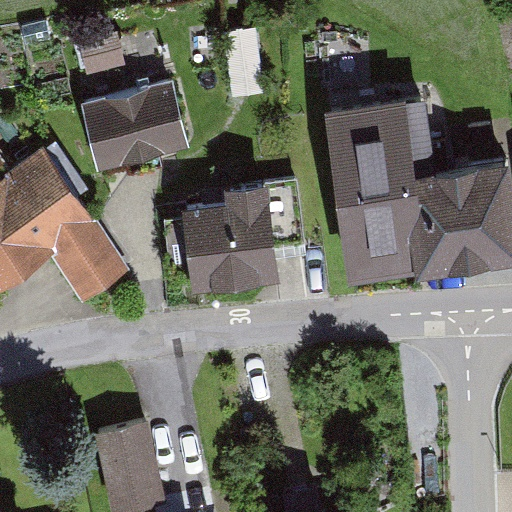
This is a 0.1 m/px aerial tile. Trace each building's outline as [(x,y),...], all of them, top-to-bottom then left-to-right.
[(248,21),(218,25),(227,88),(257,84),(248,21)] [(131,32),(93,41),(98,60),(135,52),(131,32)] [(164,76),(76,96),(92,162),(179,142),(164,76)] [(326,178),(414,166),(410,140),(393,142),(388,99),(316,108),(326,178)] [(77,283),(115,255),(69,192),(81,184),(46,136),(2,167),(0,165),(0,268),(43,237),(77,283)] [(509,246),(496,155),(414,166),(326,178),(338,269),(509,246)] [(290,235),(283,171),(221,178),(223,200),(184,204),(191,267),(270,259),(268,237),(290,235)] [(136,405),(87,417),(106,496),(155,484),(136,405)] [(353,511),(352,501),(324,507),(320,488),(274,498),(276,511),(353,511)]
